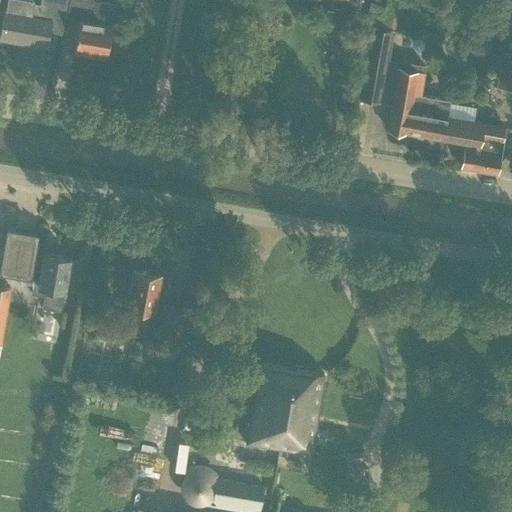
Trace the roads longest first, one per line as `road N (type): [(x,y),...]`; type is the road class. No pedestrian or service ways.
road 1 (tertiary): [(511,198),(0,105)]
road 2 (unclassified): [(0,175),(511,265)]
